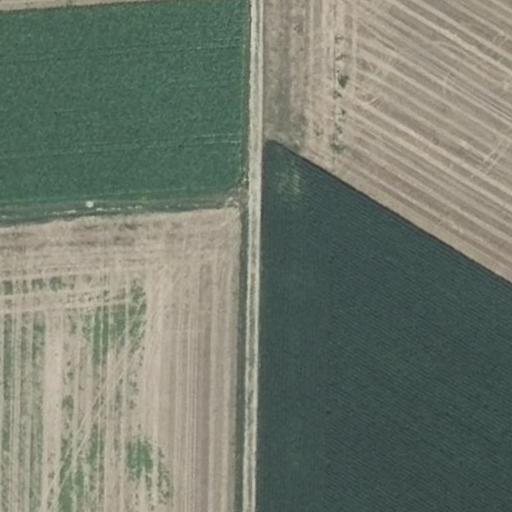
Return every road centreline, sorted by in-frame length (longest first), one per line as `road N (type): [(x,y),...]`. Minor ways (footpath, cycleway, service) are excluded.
road 1 (track): [(255,511),(265,0)]
road 2 (track): [(261,186),(0,206)]
